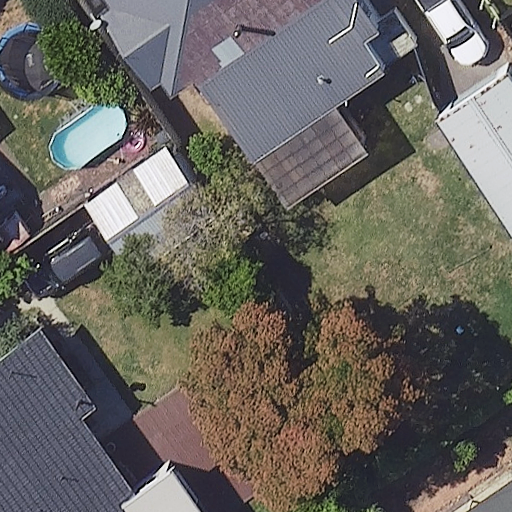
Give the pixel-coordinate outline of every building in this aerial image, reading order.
[(177,75),(184,78),(206,63),(293,193),(369,141),(336,92),(395,52),(359,0),(126,0),(127,0),(127,8),(128,15),(130,22),(132,29),(135,36),(139,42),(143,48),(148,54),(153,59),(158,64),(164,68),(170,72),(177,75)] [(511,64),(446,107),(511,208),(511,64)] [(223,213),(175,129),(91,177),(139,261),(223,213)] [(136,485),(47,331),(0,357),(0,511),(207,511),(178,460),(136,485)] [(511,511),(511,445),(419,511),(511,511)]
